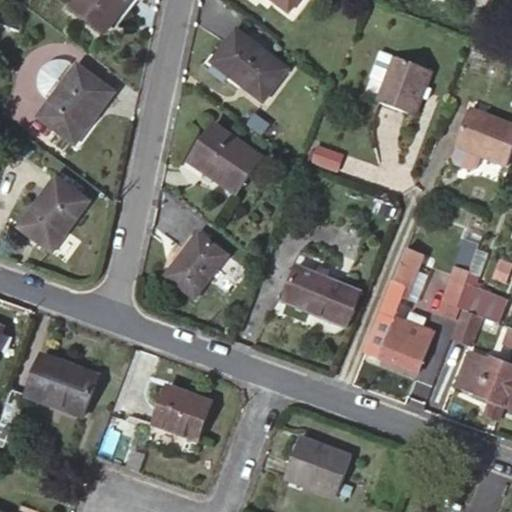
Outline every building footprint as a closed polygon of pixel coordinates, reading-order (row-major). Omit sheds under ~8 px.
[(124,0),(73,0),(72,2),(103,28),(124,0)] [(292,0),(272,0),(285,10),(292,0)] [(235,28),(213,56),(234,72),(231,76),(272,108),(297,77),(235,28)] [(430,68),(392,54),(377,96),(413,110),(430,68)] [(234,72),(213,56),(210,60),(231,76),(234,72)] [(74,66),(38,112),(73,140),(109,93),(74,66)] [(510,146),(511,138),(511,120),(471,105),(455,143),(487,155),(504,162),(510,146)] [(259,160),(213,125),(189,159),(234,193),(259,160)] [(299,159),(325,167),(331,151),(306,142),(299,159)] [(487,155),(455,143),(453,148),(484,160),(487,155)] [(57,174),(20,225),(56,252),(94,200),(57,174)] [(197,233),(165,276),(192,298),(225,255),(197,233)] [(404,244),(392,276),(404,280),(409,282),(421,250),(404,244)] [(448,329),(457,305),(453,303),(464,272),(466,267),(449,261),(427,321),(448,329)] [(329,317),(341,283),(293,265),(280,300),(329,317)] [(457,305),(460,306),(462,307),(478,313),(495,320),(507,288),(464,272),(453,303),(457,305)] [(415,285),(409,282),(404,280),(399,292),(410,296),(415,285)] [(356,289),(341,283),(329,317),(342,323),(356,289)] [(393,315),(395,315),(401,318),(408,301),(398,298),(393,315)] [(478,313),(462,307),(452,333),(468,340),(478,313)] [(406,320),(418,324),(423,314),(410,309),(406,320)] [(401,318),(395,315),(380,354),(417,368),(431,329),(418,324),(406,320),(401,318)] [(511,326),(510,326),(503,342),(511,345),(511,326)] [(28,387),(27,389),(28,390),(82,411),(96,373),(41,352),(28,387)] [(496,422),(500,408),(501,405),(511,376),(511,375),(511,370),(487,361),(467,354),(453,391),(472,398),(487,404),(482,417),(496,422)] [(501,405),(500,408),(511,412),(511,375),(511,376),(501,405)] [(215,396),(171,379),(157,417),(200,433),(215,396)] [(28,390),(27,389),(13,384),(0,418),(0,438),(9,441),(28,390)] [(346,454),(293,434),(278,470),(332,491),(346,454)]
